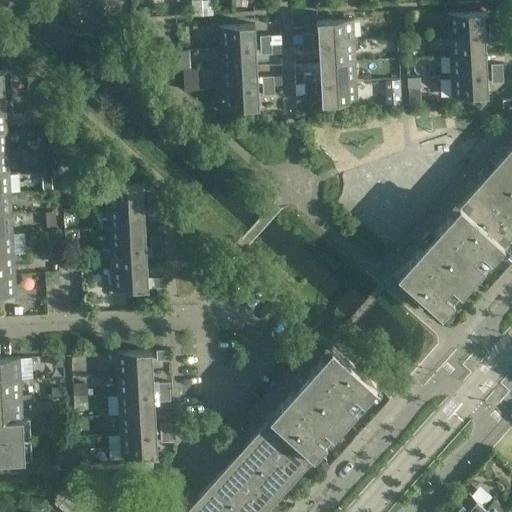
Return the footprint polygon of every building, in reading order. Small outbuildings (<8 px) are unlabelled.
[(447,13),(448,34),(484,32),(483,11),(447,13)] [(316,20),(317,41),(353,39),(352,18),(316,20)] [(489,32),(500,31),(500,22),(488,23),(489,32)] [(218,25),(219,46),(255,45),(254,23),(218,25)] [(489,41),(501,41),(500,31),(489,32),(489,41)] [(301,42),(313,41),(313,32),(301,33),(301,42)] [(484,32),(448,34),(449,54),(485,52),(484,32)] [(260,44),(271,44),(271,35),(259,35),(260,44)] [(353,39),(317,41),(319,62),(354,59),(353,39)] [(302,51),(314,51),(313,41),(301,42),(302,51)] [(260,54),(272,53),(271,44),(260,44),(260,54)] [(255,45),(219,46),(220,67),(256,65),(255,45)] [(485,52),(449,54),(451,75),(487,73),(485,52)] [(354,59),(319,62),(320,82),(355,80),(354,59)] [(491,73),(502,72),(502,63),(490,63),(491,73)] [(256,65),(220,67),(222,87),(257,85),(256,65)] [(0,68),(0,88),(11,88),(10,68),(0,68)] [(491,82),(503,81),(502,72),(491,73),(491,82)] [(304,83),(315,82),(315,73),(303,73),(304,83)] [(487,73),(451,75),(452,96),(488,94),(487,73)] [(262,85),(273,85),(273,75),(261,76),(262,85)] [(355,80),(320,82),(321,103),(357,101),(355,80)] [(304,92),(316,91),(315,82),(304,83),(304,92)] [(257,85),(222,87),(222,95),(223,108),(259,107),(257,85)] [(262,94),(274,94),(273,85),(262,85),(262,94)] [(11,88),(0,88),(0,107),(12,107),(11,88)] [(511,111),(511,98),(502,99),(502,112),(511,111)] [(12,107),(0,107),(0,126),(6,126),(5,112),(7,112),(13,111),(12,107)] [(511,142),(396,272),(440,312),(511,231),(511,142)] [(7,144),(0,144),(0,163),(8,163),(7,144)] [(8,163),(0,163),(0,182),(9,182),(8,163)] [(9,182),(0,182),(0,201),(10,201),(9,182)] [(106,186),(107,207),(143,205),(142,184),(106,186)] [(148,205),(159,204),(159,195),(147,196),(148,205)] [(10,201),(0,201),(0,219),(11,219),(10,201)] [(148,214),(159,214),(160,214),(159,204),(148,205),(148,214)] [(143,205),(107,207),(108,227),(144,225),(143,205)] [(11,219),(0,219),(0,238),(12,238),(11,219)] [(144,225),(108,227),(110,248),(146,246),(144,225)] [(150,246),(161,245),(161,236),(149,236),(150,246)] [(12,238),(0,238),(0,257),(13,257),(12,238)] [(150,255),(159,254),(162,254),(161,245),(150,246),(150,255)] [(146,246),(110,248),(111,268),(147,266),(146,246)] [(13,257),(0,257),(0,276),(14,275),(13,257)] [(147,266),(111,268),(112,289),(148,287),(147,266)] [(14,275),(0,276),(0,295),(15,295),(14,275)] [(152,287),(159,287),(164,287),(163,276),(151,277),(152,287)] [(260,511),(375,384),(330,344),(200,489),(208,497),(204,502),(215,511),(260,511)] [(151,349),(115,351),(116,373),(152,371),(151,349)] [(168,359),(167,349),(156,349),(156,360),(168,359)] [(19,357),(0,357),(0,375),(20,375),(19,357)] [(152,371),(116,373),(118,393),(153,391),(152,371)] [(20,375),(0,375),(0,392),(21,392),(20,375)] [(158,391),(169,390),(169,381),(157,382),(158,391)] [(158,400),(159,400),(170,400),(169,390),(158,391),(158,400)] [(153,391),(118,393),(119,414),(154,412),(153,391)] [(21,392),(0,392),(0,409),(22,409),(21,392)] [(22,409),(0,409),(0,426),(30,425),(29,417),(22,418),(22,409)] [(154,412),(119,414),(120,434),(156,432),(154,412)] [(160,432),(172,431),(171,422),(160,423),(160,432)] [(30,425),(0,426),(0,443),(30,442),(30,425)] [(160,441),(172,441),(172,431),(160,432),(160,441)] [(156,432),(120,434),(121,455),(157,453),(156,432)] [(30,442),(0,443),(0,461),(31,460),(30,442)] [(170,468),(171,479),(171,483),(178,489),(185,482),(184,468),(170,468)] [(56,504),(58,506),(53,511),(157,511),(171,497),(164,491),(144,511),(90,511),(68,492),(66,491),(62,490),(59,491),(56,493),(54,496),(54,500),(56,504)] [(499,511),(503,508),(493,499),(486,507),(468,491),(449,511),(499,511)]
